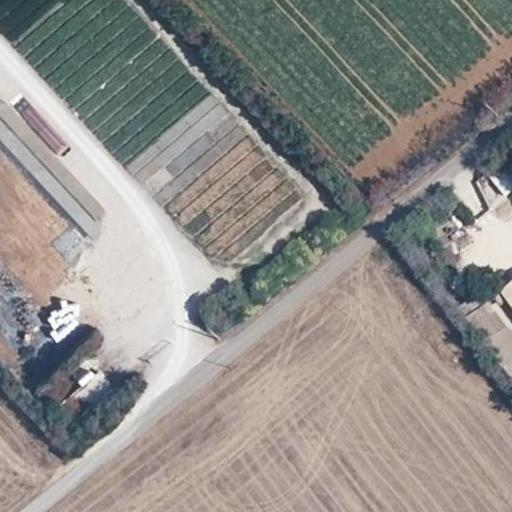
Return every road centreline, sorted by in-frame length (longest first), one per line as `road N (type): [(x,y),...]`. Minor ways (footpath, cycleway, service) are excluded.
road 1 (unclassified): [(511,119),(35,511)]
road 2 (unknown): [(178,394),(179,299),(155,229),(0,53)]
